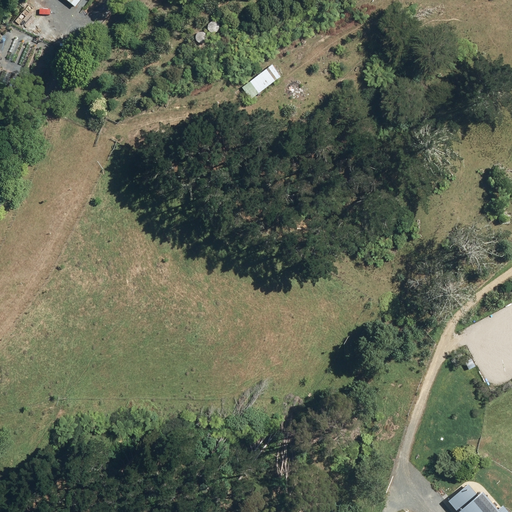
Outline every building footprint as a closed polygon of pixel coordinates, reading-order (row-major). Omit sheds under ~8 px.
[(61,0),(73,9),(80,0),(61,0)] [(252,98),(282,77),(274,65),(244,87),(252,98)] [(471,357),(462,361),(468,371),(477,366),(471,357)] [(413,473),(406,479),(424,499),(431,493),(413,473)] [(487,498),(481,491),(476,495),(467,485),(447,502),(455,511),(509,511),(493,493),(487,498)]
